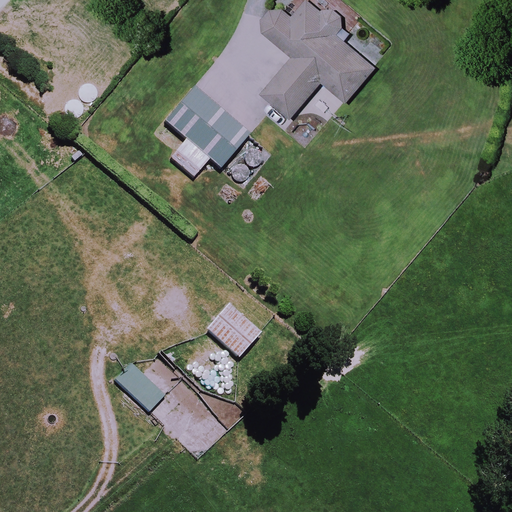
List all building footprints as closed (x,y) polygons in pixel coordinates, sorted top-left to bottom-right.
[(331,7),(322,0),(299,0),(288,14),(280,7),(262,29),(296,57),(265,95),(293,117),(323,81),(348,101),(377,66),(338,34),(349,21),(331,7)] [(218,170),(249,134),(196,89),(165,126),(218,170)] [(266,158),(248,145),(227,174),(245,187),(266,158)] [(202,170),(177,150),(169,160),(193,180),(202,170)] [(261,334),(228,305),(204,332),(237,361),(261,334)] [(163,398),(129,367),(115,383),(149,414),(163,398)]
